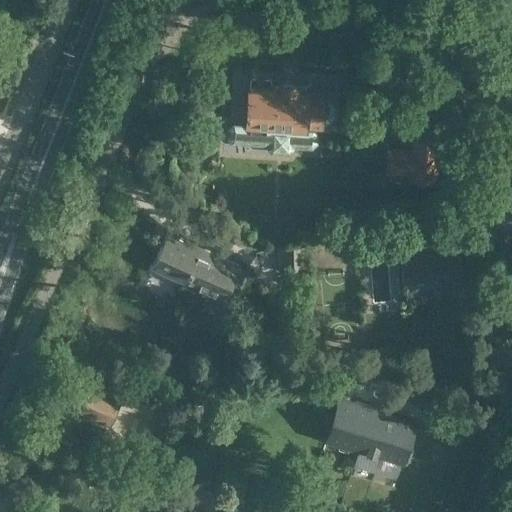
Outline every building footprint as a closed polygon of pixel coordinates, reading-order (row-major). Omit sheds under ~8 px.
[(249,106),(249,115),(249,125),(234,124),(228,128),(228,137),(232,142),(267,144),(267,148),(271,152),(288,153),(293,149),(293,146),(312,148),(317,142),(318,134),(315,130),(315,128),(323,128),(323,118),(329,118),(334,115),(334,104),(330,99),(324,99),(324,93),(307,92),(307,88),(297,87),(293,82),(285,81),(281,86),(271,86),(271,89),(251,88),(251,90),(246,94),(246,101),(249,106)] [(408,181),(439,183),(442,138),(410,136),(410,148),(385,146),(383,174),(408,175),(408,181)] [(391,245),(389,221),(363,223),(364,248),(391,245)] [(204,249),(167,232),(152,263),(185,278),(183,282),(224,301),(241,264),(205,247),(204,249)] [(426,247),(425,242),(400,243),(403,281),(444,278),(445,289),(465,288),(462,245),(426,247)] [(277,246),(277,271),(309,270),(308,245),(277,246)] [(356,368),(328,359),(320,383),(341,389),(327,437),(402,461),(416,417),(347,396),(356,368)] [(121,396),(78,378),(66,406),(69,407),(64,417),(102,433),(107,423),(109,424),(121,396)] [(193,472),(175,465),(172,474),(167,472),(160,489),(156,499),(179,507),(182,499),(201,507),(214,511),(251,511),(254,506),(210,490),(189,481),(193,472)] [(0,488),(0,511),(2,511),(30,511),(35,502),(0,488)]
